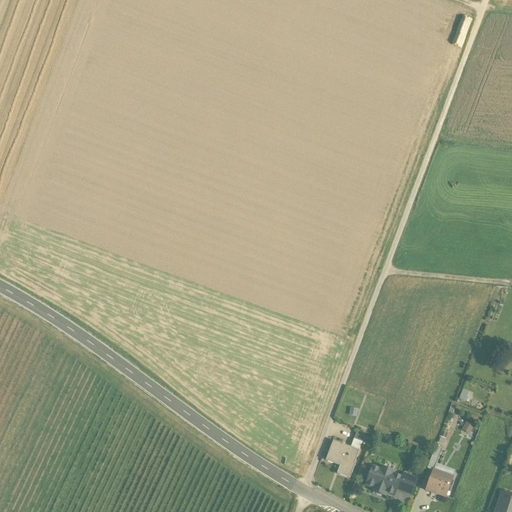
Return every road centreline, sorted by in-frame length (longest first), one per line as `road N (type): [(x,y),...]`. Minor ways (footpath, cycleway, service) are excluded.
road 1 (track): [(482,9),(304,493)]
road 2 (unclassified): [(340,511),(0,286)]
road 3 (track): [(385,271),(511,285)]
